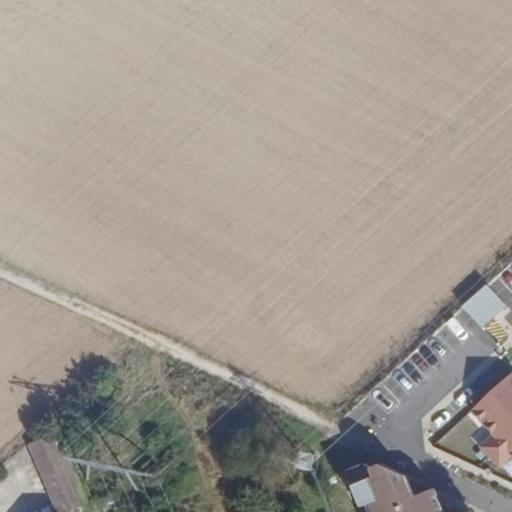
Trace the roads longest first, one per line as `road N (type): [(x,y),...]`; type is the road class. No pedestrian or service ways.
road 1 (track): [(0,278),(407,457)]
road 2 (residential): [(511,511),(407,457),(400,419),(479,345)]
